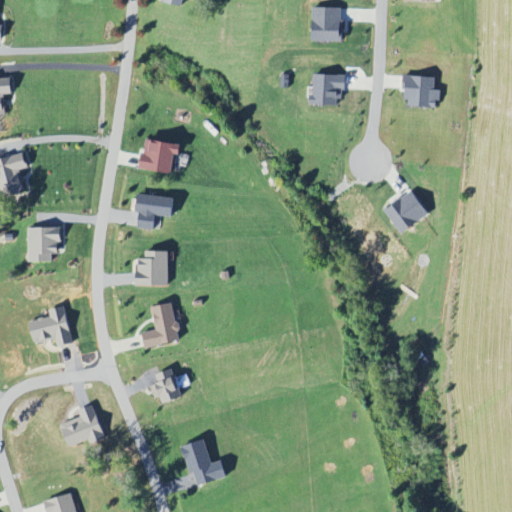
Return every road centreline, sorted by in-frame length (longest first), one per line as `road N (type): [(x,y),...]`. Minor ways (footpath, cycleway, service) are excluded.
road 1 (residential): [(130,0),(98,248),(98,310),(160,511)]
road 2 (residential): [(382,0),(373,161)]
